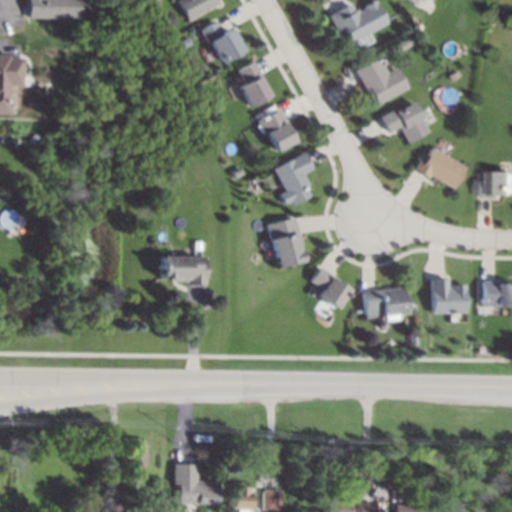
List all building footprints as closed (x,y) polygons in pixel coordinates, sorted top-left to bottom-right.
[(78,0),(78,3),(82,3),(82,18),(24,17),(24,15),(24,8),(24,0),(78,0)] [(212,0),(215,4),(185,20),(175,1),(176,0),(212,0)] [(382,20),(383,23),(348,42),(347,41),(339,27),(333,30),(325,16),(326,16),(347,4),(350,10),(351,10),(353,9),(355,12),(361,8),(360,7),(371,1),(382,20)] [(222,34),(223,33),(230,29),(241,50),(218,62),(208,43),(207,44),(199,30),(211,24),(215,21),(222,34)] [(412,43),(398,52),(393,44),(407,35),(412,43)] [(190,44),(183,47),(180,40),(187,37),(190,44)] [(6,56),(16,56),(18,56),(17,84),(4,84),(4,88),(3,88),(3,99),(4,99),(3,112),(0,112),(0,53),(6,53),(6,56)] [(384,73),(394,67),(405,88),(374,104),(371,98),(368,99),(362,88),(352,70),(356,68),(376,57),(384,73)] [(252,63),(259,75),(269,94),(246,106),(236,87),(242,84),(235,71),(251,62),(252,63)] [(458,75),(448,80),(445,75),(455,70),(458,75)] [(419,119),(417,120),(423,133),(404,143),(395,126),(385,132),(384,130),(378,119),(377,116),(392,108),(394,111),(410,102),(419,119)] [(284,123),(287,128),(284,130),(290,141),(271,152),(255,121),(277,109),(284,123)] [(461,167),(449,189),(425,175),(424,178),(423,178),(411,170),(410,170),(418,156),(421,157),(427,147),(461,167)] [(302,154),(308,165),(309,169),(300,173),(306,184),(302,186),(307,195),(289,204),(287,201),(281,204),(276,193),(282,190),(271,169),(302,154)] [(239,174),(233,178),(230,172),(235,169),(239,174)] [(511,195),(499,194),(499,197),(490,197),(476,197),(476,194),(476,180),(490,181),(490,171),(511,171),(511,195)] [(295,233),(300,250),(297,250),(300,261),(275,267),(264,224),(288,218),(291,217),(295,233)] [(203,258),(202,279),(203,279),(203,283),(185,283),(185,282),(171,281),(171,278),(160,278),(161,256),(203,258)] [(317,267),(329,277),(346,289),(332,309),(314,296),(319,289),(307,280),(316,267),(317,267)] [(445,288),(447,288),(447,285),(460,285),(462,312),(428,313),(427,281),(427,279),(442,279),(444,278),(445,288)] [(494,284),(511,284),(511,304),(499,304),(494,304),(494,306),(478,306),(478,299),(478,283),(478,281),(493,281),(494,281),(494,284)] [(402,313),(363,318),(359,291),(362,291),(374,289),(399,286),(402,313)] [(142,439),(140,478),(120,477),(121,438),(142,439)] [(171,462),(193,463),(193,464),(192,480),(213,480),(212,504),(174,503),(174,483),(169,483),(170,462),(171,462)] [(242,487),(241,492),(247,492),(246,508),(240,508),(239,511),(233,511),(233,507),(227,507),(229,491),(231,491),(231,486),(242,487)] [(277,490),(277,501),(276,510),(258,510),(259,489),(277,490)] [(335,496),(335,497),(345,497),(345,501),(351,502),(354,502),(368,503),(367,511),(320,511),(321,495),(335,496)] [(117,503),(117,508),(125,508),(125,510),(125,511),(102,511),(102,509),(102,502),(104,502),(117,502),(117,503)] [(399,503),(408,504),(408,511),(390,511),(391,505),(391,503),(399,503)]
